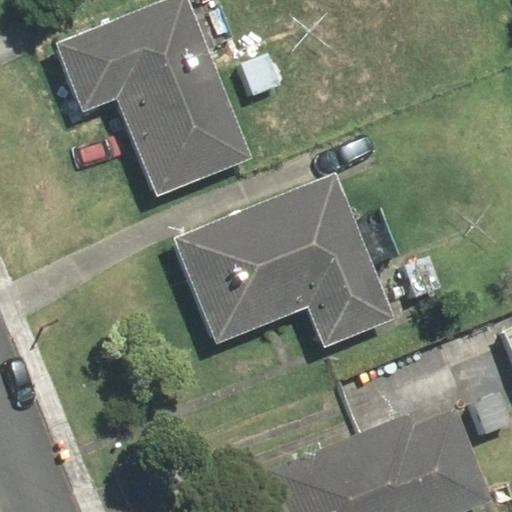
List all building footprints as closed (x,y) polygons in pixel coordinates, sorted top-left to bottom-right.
[(242,166),(177,0),(45,50),(71,118),(108,104),(145,203),(242,166)] [(257,0),(205,0),(217,31),(263,14),(257,0)] [(384,326),(323,175),(161,240),(205,349),(296,313),(313,355),(384,326)] [(511,326),(484,338),(511,404),(511,326)] [(489,391),(451,405),(467,448),(505,433),(489,391)] [(402,423),(260,477),(273,511),(479,511),(482,511),(445,415),(404,430),(402,423)]
